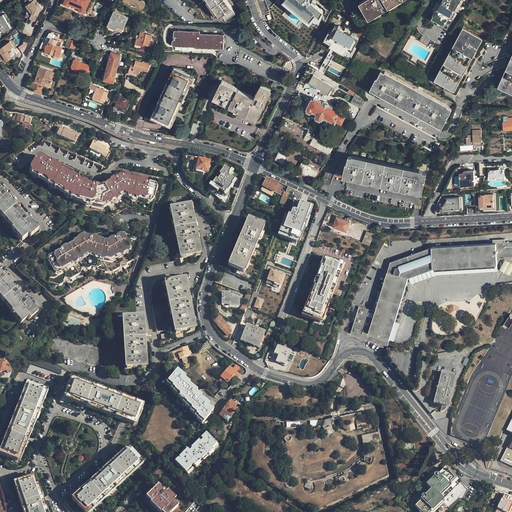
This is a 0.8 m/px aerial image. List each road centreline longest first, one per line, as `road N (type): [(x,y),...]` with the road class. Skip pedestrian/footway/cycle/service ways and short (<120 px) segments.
road 1 (unclassified): [(253,366),(312,383),(348,351),(365,351),(458,461),(511,485)]
road 2 (residential): [(232,221),(184,180),(170,154),(118,143),(18,103),(15,89)]
road 3 (secondary): [(254,166),(135,134),(15,89)]
road 4 (secondary): [(511,216),(385,222),(324,200)]
road 5 (residential): [(0,179),(46,227),(5,263),(38,303)]
road 6 (unclassified): [(232,221),(203,311),(212,336),(253,366)]
road 7 (unknown): [(445,423),(460,364),(438,366),(425,400)]
